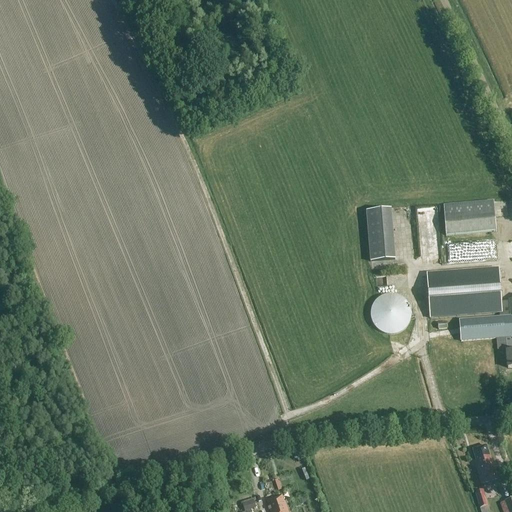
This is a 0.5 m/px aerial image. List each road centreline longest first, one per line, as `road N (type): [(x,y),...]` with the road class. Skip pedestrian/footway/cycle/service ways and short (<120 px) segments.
road 1 (track): [(418,349),(289,418),(182,129),(111,0)]
road 2 (unclassified): [(79,511),(288,449),(511,428)]
road 3 (unclassified): [(511,146),(441,0)]
